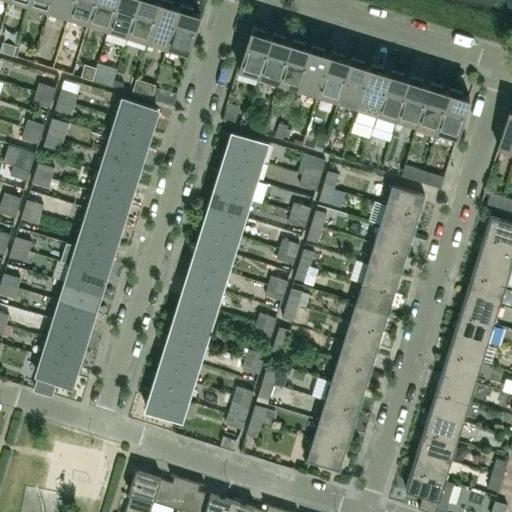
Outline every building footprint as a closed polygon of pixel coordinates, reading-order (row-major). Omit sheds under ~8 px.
[(49,9),(51,0),(30,0),(29,3),(49,9)] [(69,15),(73,0),(51,0),(49,9),(69,15)] [(88,21),(95,0),(73,0),(69,15),(88,21)] [(108,27),(116,0),(95,0),(88,21),(108,27)] [(128,34),(138,0),(116,0),(108,27),(128,34)] [(148,40),(159,0),(138,0),(128,34),(148,40)] [(167,46),(180,5),(162,0),(159,0),(148,40),(167,46)] [(187,52),(200,12),(180,5),(167,46),(187,52)] [(259,74),(272,34),(251,28),(239,68),(259,74)] [(279,81),(291,40),(272,34),(259,74),(279,81)] [(2,39),(0,46),(0,48),(13,53),(16,43),(2,39)] [(299,87),(311,46),(291,40),(279,81),(299,87)] [(318,93),(331,53),(311,46),(299,87),(318,93)] [(338,99),(350,59),(331,53),(318,93),(338,99)] [(62,59),(60,67),(72,71),(76,59),(68,56),(62,59)] [(358,105),(370,65),(350,59),(338,99),(358,105)] [(353,119),(373,125),(377,111),(390,71),(370,65),(358,105),(353,119)] [(377,111),(373,125),(393,131),(397,117),(410,77),(390,71),(377,111)] [(113,77),(111,84),(121,87),(123,80),(113,77)] [(417,123),(429,83),(410,77),(397,117),(417,123)] [(39,81),(36,91),(52,96),(55,86),(39,81)] [(436,130),(449,89),(429,83),(417,123),(436,130)] [(75,102),(77,93),(61,88),(58,97),(75,102)] [(457,136),(469,96),(449,89),(436,130),(457,136)] [(33,100),(49,105),(52,96),(36,91),(33,100)] [(152,126),(158,107),(123,96),(117,115),(152,126)] [(72,112),(75,102),(58,97),(55,107),(72,112)] [(227,101),(222,118),(234,122),(240,105),(227,101)] [(511,150),(511,109),(509,108),(498,146),(511,150)] [(146,144),(152,126),(117,115),(111,134),(146,144)] [(27,118),(25,127),(41,132),(44,123),(27,118)] [(63,139),(66,130),(50,125),(47,134),(63,139)] [(38,142),(41,132),(25,127),(22,137),(38,142)] [(261,160),(267,141),(232,130),(226,149),(261,160)] [(60,149),(63,139),(47,134),(44,144),(60,149)] [(140,163),(146,144),(111,134),(105,152),(140,163)] [(317,136),(314,147),(322,150),(325,138),(317,136)] [(255,179),(261,160),(226,149),(220,168),(255,179)] [(135,181),(140,163),(105,152),(100,170),(135,181)] [(33,159),(16,154),(13,164),(30,169),(33,159)] [(52,176),(55,166),(38,161),(35,171),(52,176)] [(413,177),(417,167),(405,163),(401,174),(413,177)] [(27,179),(30,169),(13,164),(10,174),(27,179)] [(319,178),(322,169),(305,164),(302,173),(319,178)] [(250,197),(255,179),(220,168),(215,186),(250,197)] [(334,187),(338,172),(328,169),(323,184),(334,187)] [(129,200),(135,181),(100,170),(94,189),(129,200)] [(49,186),(52,176),(35,171),(32,180),(49,186)] [(440,186),(444,175),(432,171),(428,182),(440,186)] [(319,178),(302,173),(299,183),(316,188),(319,178)] [(418,213),(424,193),(392,183),(386,203),(418,213)] [(329,202),(334,187),(323,184),(319,198),(329,202)] [(244,216),(250,197),(215,186),(209,205),(244,216)] [(123,218),(129,200),(94,189),(88,207),(123,218)] [(5,191),(2,200),(18,206),(21,196),(5,191)] [(486,202),(501,206),(505,196),(490,191),(486,202)] [(511,197),(505,196),(501,206),(511,209),(511,197)] [(40,212),(43,203),(27,198),(24,207),(40,212)] [(0,210),(15,215),(18,206),(2,200),(0,205),(0,210)] [(307,215),(310,206),(294,200),(291,210),(307,215)] [(412,232),(418,213),(386,203),(379,222),(412,232)] [(238,234),(244,216),(209,205),(203,223),(238,234)] [(37,222),(40,212),(24,207),(21,217),(37,222)] [(117,237),(123,218),(88,207),(83,226),(117,237)] [(322,226),(326,211),(316,208),(311,223),(322,226)] [(304,225),(307,215),(291,210),(288,220),(304,225)] [(511,242),(511,220),(491,214),(485,234),(511,242)] [(406,252),(412,232),(379,222),(373,242),(406,252)] [(233,252),(238,234),(203,223),(198,241),(233,252)] [(317,241),(322,226),(311,223),(306,237),(317,241)] [(112,255),(117,237),(83,226),(77,244),(112,255)] [(0,229),(0,240),(7,243),(10,233),(0,229)] [(511,263),(511,261),(511,242),(485,234),(479,253),(511,263)] [(29,250),(32,240),(15,235),(12,244),(29,250)] [(296,252),(299,242),(282,237),(279,247),(296,252)] [(227,271),(233,252),(198,241),(192,260),(227,271)] [(400,272),(406,252),(373,242),(367,261),(400,272)] [(26,259),(29,250),(12,244),(9,254),(26,259)] [(106,273),(112,255),(77,244),(71,262),(106,273)] [(293,261),(296,252),(279,247),(276,256),(293,261)] [(310,265),(314,250),(303,247),(299,262),(310,265)] [(505,283),(511,263),(479,253),(473,273),(505,283)] [(221,289),(227,271),(192,260),(186,278),(221,289)] [(394,291),(400,272),(367,261),(361,281),(394,291)] [(100,292),(106,273),(71,262),(65,281),(100,292)] [(305,280),(310,265),(299,262),(294,276),(305,280)] [(17,286),(20,277),(4,271),(1,281),(17,286)] [(499,303),(505,283),(473,273),(467,292),(499,303)] [(287,279),(271,274),(268,283),(284,288),(287,279)] [(215,308),(221,289),(186,278),(180,297),(215,308)] [(0,291),(14,296),(17,286),(1,281),(0,283),(0,291)] [(94,310),(100,292),(65,281),(60,299),(94,310)] [(388,311),(394,291),(361,281),(355,301),(388,311)] [(281,298),(284,288),(268,283),(265,293),(281,298)] [(297,304),(302,289),(291,286),(287,301),(297,304)] [(493,322),(499,303),(467,292),(461,312),(493,322)] [(210,326),(215,308),(180,297),(175,315),(210,326)] [(89,329),(94,310),(60,299),(54,318),(89,329)] [(293,319),(297,304),(287,301),(282,316),(293,319)] [(382,330),(388,311),(355,301),(349,320),(382,330)] [(0,321),(6,323),(9,313),(0,310),(0,321)] [(273,326),(276,316),(259,311),(256,320),(273,326)] [(487,342),(493,322),(461,312),(455,331),(487,342)] [(204,344),(210,326),(175,315),(169,333),(204,344)] [(83,347),(89,329),(54,318),(48,336),(83,347)] [(270,335),(273,326),(256,320),(253,330),(270,335)] [(376,350),(382,330),(349,320),(343,340),(376,350)] [(285,343),(290,328),(279,325),(275,340),(285,343)] [(481,361),(487,342),(455,331),(448,351),(481,361)] [(198,363),(204,344),(169,333),(163,352),(198,363)] [(77,365),(83,347),(48,336),(42,355),(77,365)] [(281,358),(285,343),(275,340),(270,355),(281,358)] [(369,369),(376,350),(343,340),(337,359),(369,369)] [(262,362),(265,353),(248,347),(245,357),(262,362)] [(475,381),(481,361),(448,351),(442,371),(475,381)] [(192,381),(198,363),(163,352),(157,370),(192,381)] [(71,384),(77,365),(42,355),(37,374),(39,374),(34,388),(51,393),(56,379),(71,384)] [(259,372),(262,362),(245,357),(242,367),(259,372)] [(363,389),(369,369),(337,359),(331,379),(363,389)] [(273,382),(278,367),(267,364),(262,379),(273,382)] [(187,400),(192,381),(157,370),(152,389),(187,400)] [(469,400),(475,381),(442,371),(436,390),(469,400)] [(269,397),(273,382),(262,379),(258,394),(269,397)] [(357,408),(363,389),(331,379),(325,398),(357,408)] [(253,389),(237,384),(234,394),(250,399),(253,389)] [(181,419),(187,400),(152,389),(146,408),(181,419)] [(463,420),(469,400),(436,390),(430,410),(463,420)] [(250,399),(234,394),(231,403),(247,408),(250,399)] [(351,428),(357,408),(325,398),(319,418),(351,428)] [(261,421),(266,406),(255,403),(250,418),(261,421)] [(457,439),(463,420),(430,410),(424,429),(457,439)] [(241,427),(244,417),(228,412),(225,422),(241,427)] [(257,436),(261,421),(250,418),(246,433),(257,436)] [(345,448),(351,428),(319,418),(313,437),(345,448)] [(451,459),(457,439),(424,429),(418,449),(451,459)] [(339,468),(345,448),(313,437),(306,458),(339,468)] [(445,479),(451,459),(418,449),(412,468),(445,479)] [(495,460),(492,472),(502,475),(506,463),(495,460)] [(178,507),(187,477),(170,472),(170,473),(174,474),(172,480),(134,468),(134,469),(137,470),(123,511),(149,511),(153,500),(178,507)] [(444,511),(454,481),(445,479),(412,468),(406,488),(422,494),(418,507),(434,511),(444,511)] [(499,487),(502,475),(492,472),(488,483),(499,487)] [(227,511),(232,498),(198,488),(200,482),(204,483),(204,482),(187,477),(178,507),(193,511),(227,511)] [(279,511),(281,506),(264,501),(264,502),(268,503),(266,509),(232,498),(227,511),(279,511)] [(495,499),(490,511),(504,511),(507,503),(495,499)]
